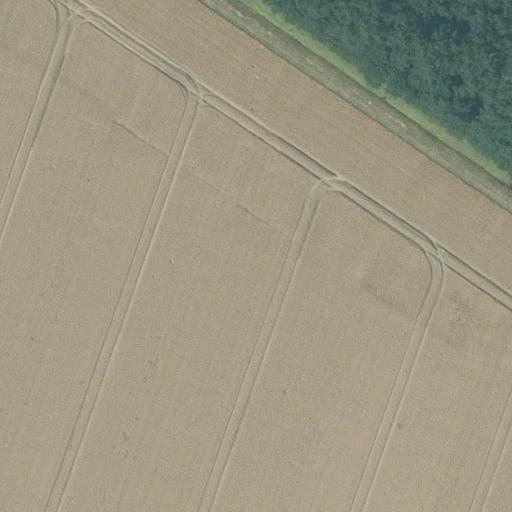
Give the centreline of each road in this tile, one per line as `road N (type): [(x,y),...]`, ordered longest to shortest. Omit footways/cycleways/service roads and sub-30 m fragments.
road 1 (track): [(207,0),(511,209)]
road 2 (track): [(511,83),(387,0)]
